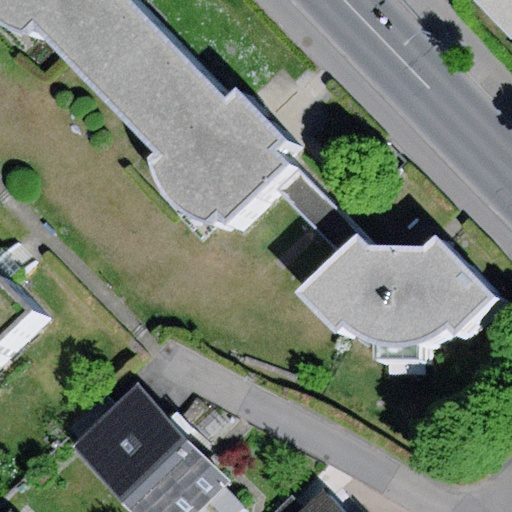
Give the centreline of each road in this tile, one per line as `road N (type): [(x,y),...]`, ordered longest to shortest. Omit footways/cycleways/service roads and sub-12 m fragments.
road 1 (residential): [(174,369),(451,511)]
road 2 (residential): [(340,0),(511,177)]
